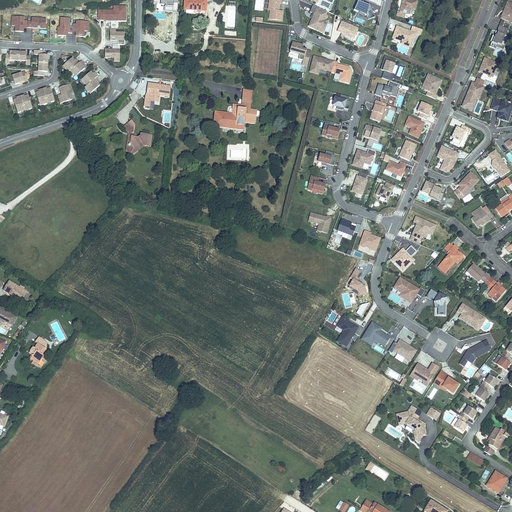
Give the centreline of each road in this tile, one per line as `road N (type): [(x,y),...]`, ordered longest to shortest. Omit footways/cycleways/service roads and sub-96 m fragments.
road 1 (residential): [(394,225),(342,202),(338,189),(372,61)]
road 2 (residential): [(442,345),(379,296),(394,225)]
road 3 (residential): [(421,165),(449,179),(490,139),(488,129),(447,109)]
road 4 (residential): [(511,471),(473,449),(468,437),(511,372)]
road 5 (tertiary): [(117,86),(86,111),(0,143)]
